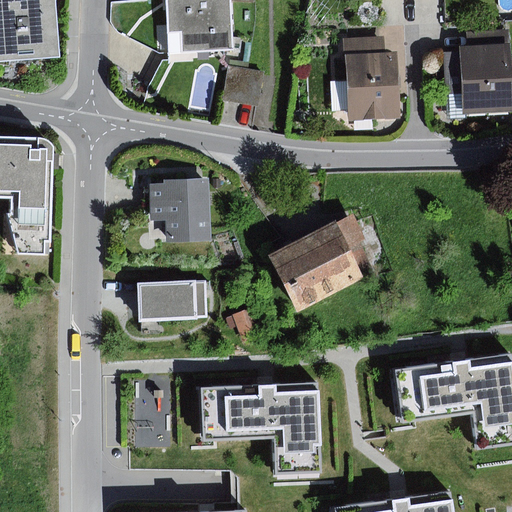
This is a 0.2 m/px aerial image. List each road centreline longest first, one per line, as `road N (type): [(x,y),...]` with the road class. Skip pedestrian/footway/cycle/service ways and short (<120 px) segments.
road 1 (residential): [(92,123),(310,156),(511,152)]
road 2 (unclassified): [(92,123),(88,511)]
road 3 (residential): [(95,0),(92,123)]
